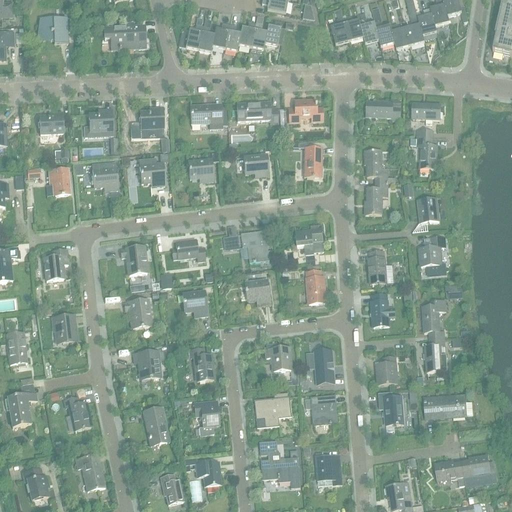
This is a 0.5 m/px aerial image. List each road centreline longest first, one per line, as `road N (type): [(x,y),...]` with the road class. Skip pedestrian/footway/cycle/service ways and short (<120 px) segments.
road 1 (residential): [(348,320),(231,340),(244,511)]
road 2 (residential): [(339,200),(82,235)]
road 3 (residential): [(172,83),(0,91)]
road 4 (residential): [(343,78),(172,83)]
road 5 (residential): [(98,376),(82,235)]
road 6 (residential): [(126,511),(98,376)]
road 7 (residential): [(339,200),(343,78)]
